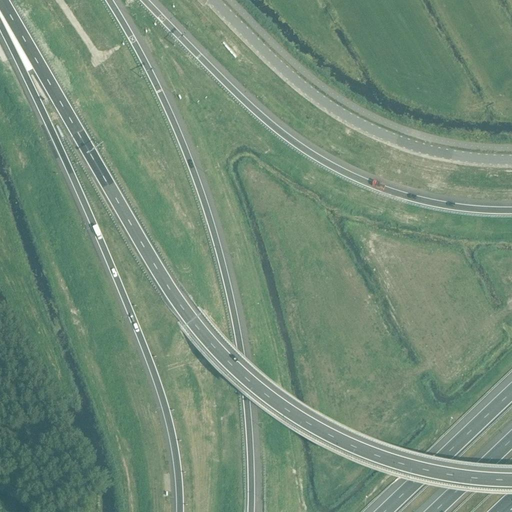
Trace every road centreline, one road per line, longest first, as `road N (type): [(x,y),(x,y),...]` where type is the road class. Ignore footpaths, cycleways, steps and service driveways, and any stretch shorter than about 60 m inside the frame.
road 1 (motorway): [(0,0),(167,287),(229,364),(287,411),(354,447),(426,471),(511,480)]
road 2 (motorway): [(252,511),(247,409),(218,253),(158,92),(106,0)]
road 3 (motorway): [(0,9),(145,351),(167,415),(179,511)]
road 4 (motorway): [(511,212),(416,201),(309,156),(141,0)]
road 5 (unclassified): [(511,160),(417,149),(363,128),(308,92),(211,0)]
road 6 (motorway): [(511,393),(385,511)]
